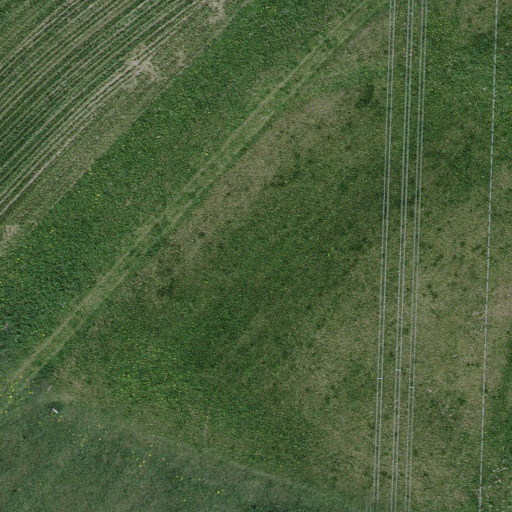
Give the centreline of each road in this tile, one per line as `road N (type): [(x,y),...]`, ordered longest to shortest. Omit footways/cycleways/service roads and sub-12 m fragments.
road 1 (track): [(391,0),(0,404)]
road 2 (track): [(0,373),(15,388),(310,511)]
